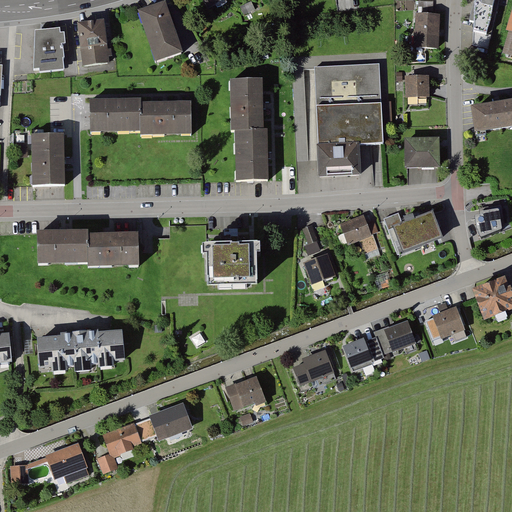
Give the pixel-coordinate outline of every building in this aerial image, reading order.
[(225,0),(203,0),(209,10),(225,0)] [(496,0),(474,0),(472,46),(486,49),(496,0)] [(184,56),(166,3),(137,13),(155,66),(184,56)] [(511,16),(500,56),(511,59),(511,16)] [(439,50),(440,19),(417,17),(415,49),(439,50)] [(109,65),(104,27),(80,30),(85,68),(109,65)] [(61,33),(61,28),(36,31),(34,70),(40,70),(40,73),(65,71),(62,44),(67,45),(65,33),(61,33)] [(384,145),(380,66),(313,69),(319,180),(363,178),(361,146),(383,145),(384,145)] [(430,99),(429,78),(406,79),(407,100),(430,99)] [(236,183),(268,182),(267,157),(267,132),(264,132),(264,120),(264,107),(263,93),(263,82),(231,83),(232,134),(235,133),(236,183)] [(511,124),(511,100),(473,106),(476,130),(511,124)] [(192,138),(192,107),(165,107),(144,107),(144,101),(116,101),(90,102),(90,134),(142,134),(142,138),(192,138)] [(64,161),(63,137),(31,138),(31,147),(32,159),(33,188),(36,188),(64,187),(64,161)] [(441,170),(440,139),(403,139),(403,170),(441,170)] [(31,147),(15,147),(16,159),(32,159),(31,147)] [(444,240),(433,213),(415,220),(414,218),(413,216),(402,221),(400,222),(397,215),(384,221),(388,231),(392,229),(403,256),(444,240)] [(373,238),(364,216),(340,226),(348,247),(373,238)] [(504,238),(500,219),(478,223),(482,242),(504,238)] [(308,230),(303,231),(309,246),(318,243),(312,228),(308,230)] [(138,266),(137,236),(117,237),(113,237),(89,238),(89,233),(63,234),(59,234),(38,234),(39,265),(91,263),(91,267),(138,266)] [(261,257),(261,246),(252,246),(202,248),(203,259),(207,259),(208,290),(258,289),(257,257),(261,257)] [(336,279),(329,256),(303,265),(310,288),(336,279)] [(511,301),(505,281),(473,291),(476,301),(482,320),(511,310),(511,301)] [(456,309),(433,317),(441,341),(465,333),(456,309)] [(432,318),(427,320),(431,332),(436,331),(432,318)] [(405,323),(384,330),(392,352),(413,344),(405,323)] [(379,332),(374,334),(376,340),(382,355),(392,352),(384,330),(379,332)] [(126,364),(123,332),(37,342),(41,374),(126,364)] [(10,334),(0,334),(0,365),(13,364),(10,334)] [(363,340),(342,348),(351,372),(372,365),(371,363),(365,344),(363,340)] [(370,342),(365,344),(371,363),(383,359),(382,355),(376,340),(370,342)] [(28,343),(25,343),(26,355),(33,355),(32,343),(28,343)] [(326,350),(300,360),(303,365),(293,369),(301,390),(336,377),(326,350)] [(254,378),(226,389),(236,414),(264,403),(254,378)] [(184,405),(151,417),(151,418),(157,436),(159,439),(192,427),(184,405)] [(151,418),(135,424),(142,442),(157,436),(151,418)] [(135,424),(103,436),(110,456),(98,461),(104,476),(118,471),(114,459),(134,451),(132,448),(142,444),(142,442),(135,424)] [(27,465),(10,467),(11,485),(28,485),(29,469),(47,464),(55,482),(64,478),(68,485),(90,476),(79,445),(27,465)]
